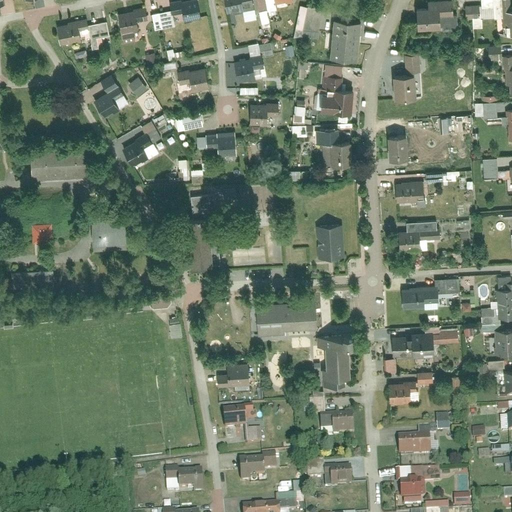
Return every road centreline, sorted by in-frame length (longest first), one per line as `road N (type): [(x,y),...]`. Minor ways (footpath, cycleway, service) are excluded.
road 1 (residential): [(375,274),(364,72),(397,0)]
road 2 (residential): [(185,285),(182,266),(63,77)]
road 3 (residential): [(377,511),(368,326),(375,274)]
road 4 (residential): [(185,285),(218,511)]
road 5 (residential): [(375,274),(185,285)]
